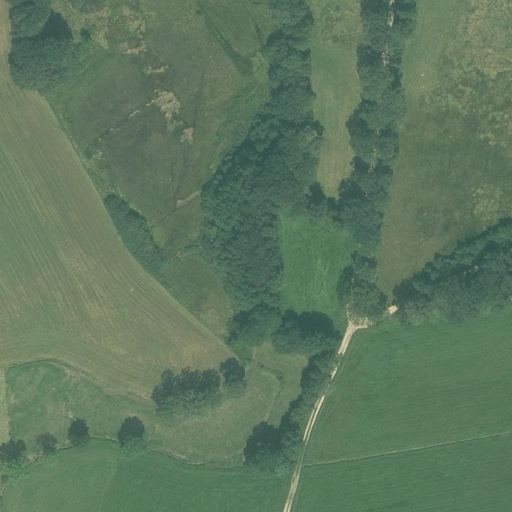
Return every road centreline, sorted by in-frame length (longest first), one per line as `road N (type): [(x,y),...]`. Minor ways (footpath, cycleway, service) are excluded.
road 1 (track): [(348,329),(393,0)]
road 2 (track): [(511,249),(348,329)]
